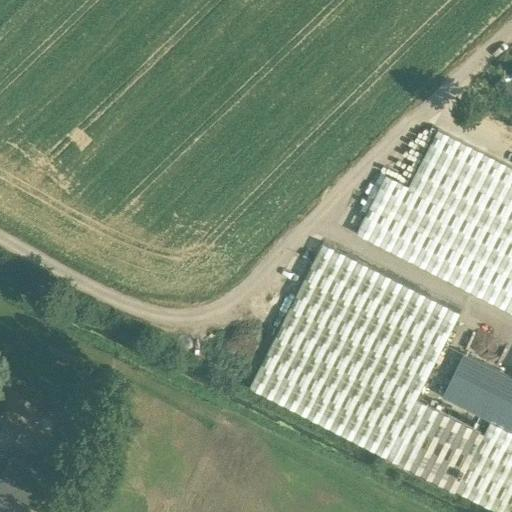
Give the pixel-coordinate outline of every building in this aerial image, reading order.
[(511,165),(431,125),(354,232),(511,311),(511,165)] [(464,306),(322,233),(286,305),(428,377),(464,306)] [(425,384),(300,321),(264,392),(389,456),(425,384)] [(511,374),(464,350),(443,394),(511,428),(511,374)] [(473,425),(440,408),(427,436),(460,452),(473,425)] [(427,436),(412,429),(397,459),(449,485),(464,455),(460,452),(427,436)] [(0,481),(0,488),(38,505),(53,469),(13,452),(0,481)]
